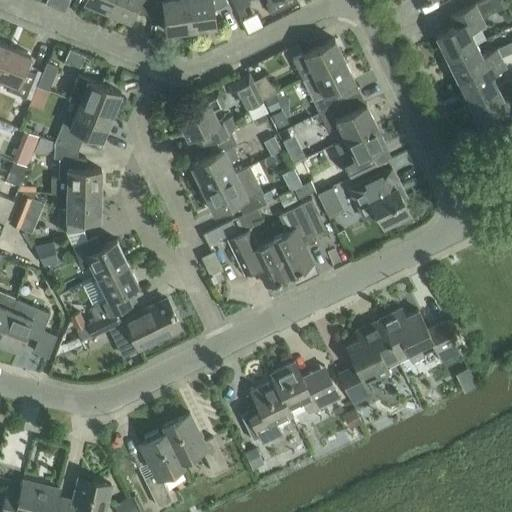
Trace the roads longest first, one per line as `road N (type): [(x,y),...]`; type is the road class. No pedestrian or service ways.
road 1 (residential): [(223,346),(185,268),(197,247),(136,118),(159,70)]
road 2 (residential): [(223,346),(434,243),(454,223),(455,192)]
road 3 (residential): [(0,383),(67,398),(111,396),(223,346)]
road 4 (residential): [(455,192),(362,0)]
road 5 (residential): [(349,0),(201,69),(159,70)]
road 6 (residential): [(159,70),(0,1)]
